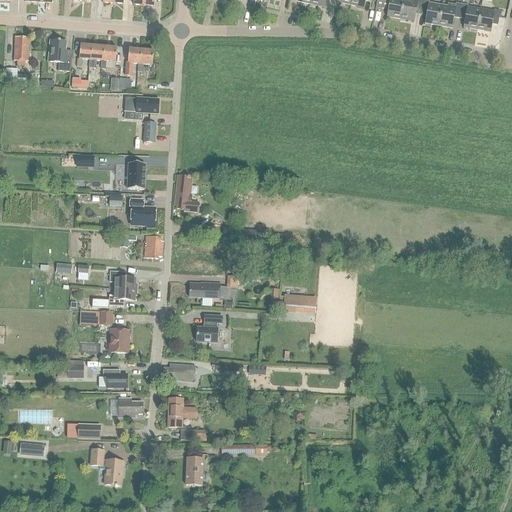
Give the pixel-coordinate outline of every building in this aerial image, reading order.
[(311,0),(310,6),(318,7),(317,8),(323,10),(325,0),(311,0)] [(351,0),(350,6),(357,7),(357,9),(363,10),(365,1),(377,3),(377,0),(351,0)] [(377,0),(377,3),(376,7),(388,9),(387,18),(400,20),(403,0),(377,0)] [(421,15),(423,1),(418,0),(416,0),(417,2),(406,0),(403,0),(400,20),(414,22),(415,14),(421,15)] [(438,27),(442,6),(429,4),(429,2),(423,1),(421,15),(426,16),(425,24),(438,27)] [(459,19),(462,5),(456,4),(455,5),(448,4),(447,7),(442,6),(438,27),(452,29),(454,18),(459,19)] [(477,31),(480,10),(467,8),(468,6),(462,5),(459,19),(465,20),(463,28),(477,31)] [(480,10),(477,31),(490,33),(492,25),(497,26),(500,12),(494,10),(493,13),(480,10)] [(17,62),(17,66),(25,66),(25,63),(28,63),(29,61),(41,62),(41,54),(31,53),(31,47),(29,47),(30,40),(16,39),(15,59),(14,62),(17,62)] [(58,42),(50,41),(48,63),(59,64),(58,72),(70,73),(72,58),(65,57),(66,43),(60,42),(58,42)] [(91,61),(93,47),(80,46),(79,60),(78,60),(77,68),(82,68),(82,60),(90,61),(91,61)] [(103,62),(105,48),(93,47),(91,61),(90,61),(89,69),(94,69),(94,61),(102,62),(103,62)] [(116,63),(117,49),(105,48),(103,62),(102,62),(101,70),(106,70),(106,62),(116,63)] [(140,65),(141,51),(129,50),(128,64),(126,64),(125,76),(132,77),(133,65),(138,65),(140,65)] [(152,66),(153,52),(141,51),(140,65),(138,65),(138,73),(142,73),(143,65),(152,66)] [(17,70),(6,69),(5,86),(16,87),(17,70)] [(29,76),(17,75),(17,87),(38,88),(38,82),(28,82),(29,76)] [(72,76),(70,88),(78,89),(80,78),(72,76)] [(119,80),(111,79),(110,92),(118,92),(119,80)] [(126,91),(127,81),(119,80),(118,90),(126,91)] [(125,99),(125,113),(143,114),(158,115),(159,101),(125,99)] [(156,124),(144,124),(143,143),(154,144),(156,124)] [(76,157),(76,168),(94,169),(94,157),(76,157)] [(145,165),(128,165),(127,190),(144,191),(145,165)] [(187,178),(180,177),(180,183),(177,183),(174,207),(177,207),(177,210),(184,211),(184,213),(197,214),(199,203),(191,202),(191,196),(190,196),(192,179),(190,178),(187,177),(187,178)] [(94,190),(104,190),(105,181),(94,181),(94,190)] [(109,207),(122,208),(122,198),(109,197),(109,207)] [(130,201),(130,209),(132,210),(131,226),(147,227),(147,229),(154,229),(155,210),(143,209),(143,202),(130,201)] [(222,239),(260,244),(261,233),(223,229),(222,239)] [(271,234),(261,233),(260,241),(271,242),(271,244),(281,246),(282,237),(271,235),(271,234)] [(128,237),(119,237),(119,249),(128,249),(128,242),(128,237)] [(161,239),(146,237),(144,259),(158,261),(158,258),(162,258),(163,242),(161,242),(161,239)] [(57,265),(56,273),(71,275),(72,266),(57,265)] [(79,266),(78,274),(88,275),(89,267),(79,266)] [(137,291),(137,285),(135,285),(136,280),(125,279),(125,273),(110,273),(109,283),(115,284),(115,290),(137,291)] [(220,300),(229,300),(230,289),(221,288),(221,285),(201,284),(201,285),(190,285),(189,298),(220,300)] [(136,297),(137,291),(115,290),(114,296),(109,296),(108,307),(124,307),(124,302),(135,302),(135,297),(136,297)] [(307,298),(284,296),(284,298),(279,297),(278,308),(283,309),(283,313),(296,314),(296,313),(306,314),(307,298)] [(99,313),(86,313),(79,313),(79,327),(99,328),(99,313)] [(112,314),(101,313),(100,326),(111,326),(112,314)] [(217,325),(222,325),(222,318),(204,317),(204,324),(205,324),(204,329),(197,329),(196,343),(217,344),(217,330),(217,325)] [(111,354),(128,354),(129,332),(111,331),(111,332),(110,333),(110,337),(111,338),(111,347),(109,348),(109,351),(111,353),(111,354)] [(68,362),(67,380),(83,380),(83,362),(68,362)] [(174,382),(194,384),(195,367),(169,365),(169,369),(163,369),(163,379),(174,380),(174,382)] [(242,374),(243,366),(224,365),(223,372),(242,374)] [(249,367),(249,374),(266,375),(266,368),(249,367)] [(120,371),(103,371),(103,378),(106,378),(106,389),(127,389),(127,376),(120,376),(120,371)] [(131,404),(131,400),(119,400),(119,402),(110,401),(110,416),(119,417),(119,419),(138,419),(138,415),(142,415),(142,403),(131,404)] [(182,429),(183,419),(196,420),(196,409),(183,409),(183,400),(168,400),(167,429),(182,429)] [(20,410),(20,422),(53,422),(53,410),(20,410)] [(78,439),(100,440),(100,426),(78,426),(78,439)] [(193,439),(205,440),(205,432),(193,431),(193,439)] [(11,451),(12,443),(3,442),(3,450),(11,451)] [(45,447),(20,445),(19,456),(44,458),(45,447)] [(267,455),(268,447),(256,446),(221,447),(221,455),(256,454),(267,455)] [(107,461),(107,462),(103,461),(104,452),(92,451),(90,467),(106,468),(105,486),(115,487),(115,488),(117,488),(117,487),(121,487),(122,474),(123,474),(124,463),(107,461)] [(203,460),(187,459),(185,486),(192,487),(192,488),(196,488),(196,487),(202,487),(203,460)]
